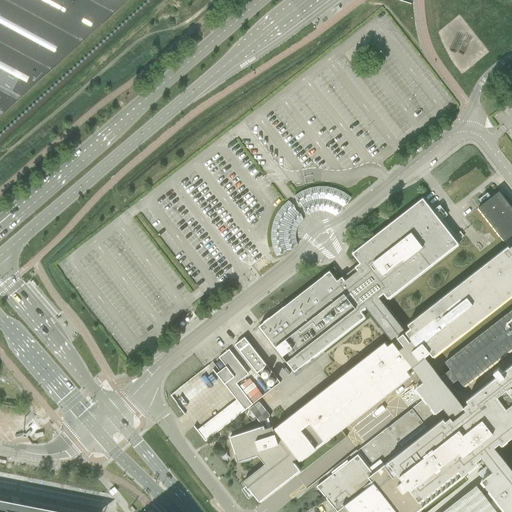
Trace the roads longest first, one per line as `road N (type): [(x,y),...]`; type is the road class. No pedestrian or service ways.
road 1 (secondary): [(0,258),(313,0)]
road 2 (secondary): [(259,0),(0,224)]
road 3 (unclassified): [(112,415),(163,365),(303,257)]
road 4 (unclassified): [(112,415),(0,281)]
road 5 (unclassified): [(339,226),(450,136),(468,132)]
road 6 (unclassified): [(0,319),(95,432)]
